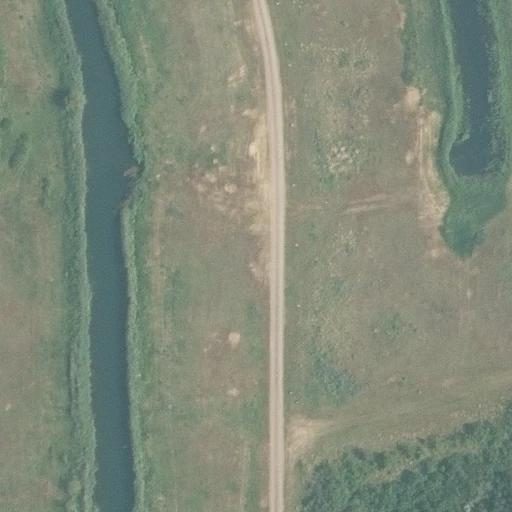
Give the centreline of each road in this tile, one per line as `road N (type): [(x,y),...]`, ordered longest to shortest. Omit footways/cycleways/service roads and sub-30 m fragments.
road 1 (unclassified): [(281,511),(274,186),(255,0)]
road 2 (track): [(284,470),(319,441),(511,374)]
